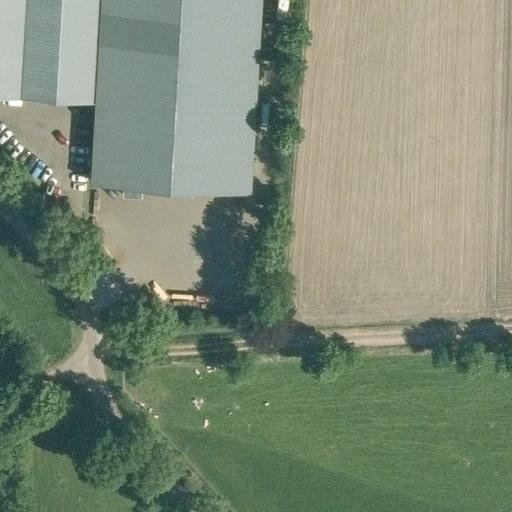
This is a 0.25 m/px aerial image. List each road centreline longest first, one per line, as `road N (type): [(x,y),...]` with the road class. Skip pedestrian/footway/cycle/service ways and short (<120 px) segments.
road 1 (unknown): [(88,352),(511,327)]
road 2 (unclassified): [(104,410),(83,303),(0,201)]
road 3 (unclassified): [(197,511),(104,410)]
